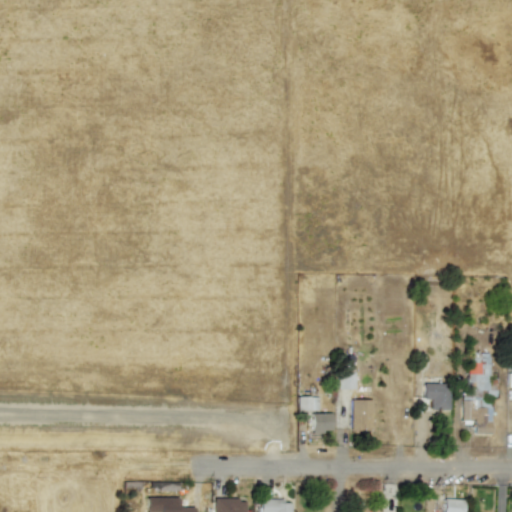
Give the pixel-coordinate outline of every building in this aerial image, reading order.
[(488,433),(488,353),(463,352),(463,421),(472,421),(472,433),(488,433)] [(352,372),(335,372),(335,389),(352,389),(352,372)] [(446,410),(447,376),(422,375),(421,399),(429,399),(428,409),(446,410)] [(295,410),(316,411),(316,397),(296,396),(295,410)] [(348,430),(370,430),(370,400),(349,399),(348,430)] [(329,413),(309,413),(309,432),(329,432),(329,413)] [(460,511),(461,499),(441,498),(440,511),(460,511)] [(211,499),(211,511),(243,511),(244,499),(211,499)] [(289,511),(289,500),(258,499),(258,511),(289,511)]
